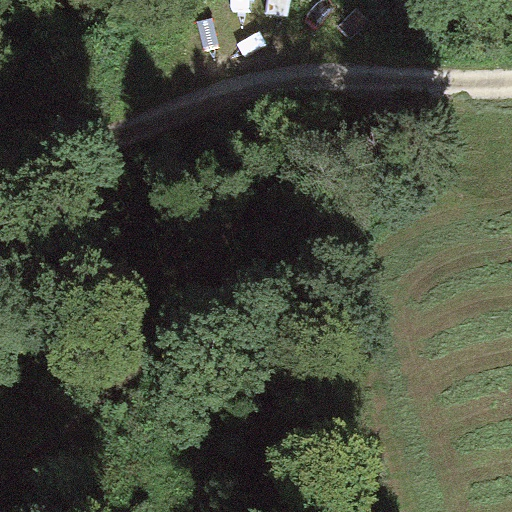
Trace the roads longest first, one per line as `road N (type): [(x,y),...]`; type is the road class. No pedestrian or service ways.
road 1 (track): [(0,486),(119,369),(226,240),(339,145),(449,85)]
road 2 (track): [(0,162),(126,135),(212,101),(312,77),(511,82)]
